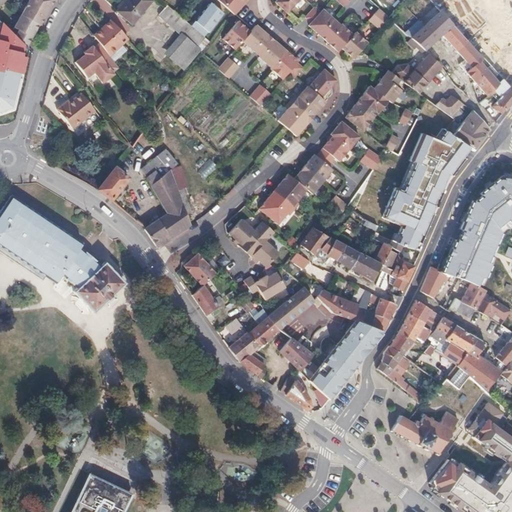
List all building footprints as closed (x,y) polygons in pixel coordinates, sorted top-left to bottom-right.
[(0,0),(0,8),(8,0),(0,0)] [(30,0),(14,29),(19,31),(18,35),(20,38),(27,45),(28,47),(37,28),(39,25),(40,26),(53,2),(54,0),(30,0)] [(153,2),(150,0),(127,0),(117,12),(133,26),(153,2)] [(238,0),(215,0),(216,0),(233,15),(243,4),(238,0)] [(298,0),(275,0),(273,2),(286,13),(298,0)] [(207,33),(222,15),(209,3),(190,26),(202,37),(206,32),(207,33)] [(168,7),(158,17),(178,35),(180,36),(164,54),(180,69),(205,39),(202,37),(190,26),(169,8),(168,7)] [(313,7),(312,7),(303,18),(309,23),(319,12),(313,7)] [(440,11),(436,7),(425,19),(428,22),(440,11)] [(378,8),(373,14),(383,24),(389,17),(378,8)] [(321,10),(319,12),(309,23),(307,26),(318,36),(333,20),(321,10)] [(450,22),(440,11),(428,22),(424,26),(411,38),(424,49),(441,34),(451,24),(450,22)] [(373,14),(367,20),(378,29),(383,24),(373,14)] [(123,34),(106,16),(90,32),(98,43),(105,52),(118,39),(123,34)] [(338,25),(333,20),(318,36),(324,41),(338,25)] [(411,38),(424,26),(419,20),(406,33),(407,34),(411,38)] [(0,114),(15,110),(29,52),(25,50),(27,45),(5,22),(0,33),(0,114)] [(249,32),(237,22),(221,40),(233,50),(241,42),(249,32)] [(451,24),(441,34),(446,40),(457,51),(467,41),(451,24)] [(339,25),(338,25),(324,41),(336,52),(340,48),(351,35),(339,25)] [(251,29),(249,32),(241,42),(253,52),(258,46),(267,36),(254,26),(251,29)] [(353,33),(351,35),(340,48),(352,59),(360,50),(365,44),(353,33)] [(407,34),(403,39),(425,58),(428,53),(424,49),(411,38),(407,34)] [(446,40),(441,34),(424,49),(428,53),(430,55),(446,40)] [(269,39),(267,36),(258,46),(264,51),(272,41),(269,39)] [(272,41),(264,51),(258,57),(257,58),(269,69),(284,51),(272,41)] [(467,41),(457,51),(465,59),(473,67),(479,61),(483,59),(474,49),(467,41)] [(474,49),(483,59),(489,66),(498,75),(502,80),(503,79),(505,82),(511,76),(511,74),(481,41),(474,49)] [(92,48),(83,55),(73,62),(85,79),(93,73),(101,83),(112,74),(111,72),(117,68),(110,59),(105,52),(98,43),(92,48)] [(92,48),(91,46),(81,53),(83,55),(92,48)] [(264,51),(258,46),(253,52),(256,55),(258,57),(264,51)] [(296,62),(284,51),(269,69),(281,80),(286,74),(295,63),(296,62)] [(425,58),(418,65),(431,76),(441,65),(430,55),(428,53),(425,58)] [(226,58),(222,64),(232,73),(237,67),(226,58)] [(465,59),(459,64),(467,72),(473,67),(465,59)] [(483,59),(479,61),(486,69),(489,66),(483,59)] [(479,61),(473,67),(467,72),(474,80),(486,69),(479,61)] [(301,68),(295,63),(286,74),(292,79),(294,77),(301,68)] [(222,64),(216,70),(227,79),(232,73),(222,64)] [(431,76),(418,65),(403,82),(417,93),(425,83),(431,76)] [(489,66),(486,69),(494,78),(498,75),(489,66)] [(385,69),(381,75),(392,83),(397,78),(385,69)] [(474,80),(474,81),(487,95),(488,97),(494,92),(492,90),(499,83),(494,78),(486,69),(474,80)] [(335,80),(322,70),(307,88),(319,98),(335,80)] [(392,83),(381,75),(372,88),(386,99),(388,101),(398,88),(392,83)] [(498,75),(494,78),(499,83),(502,80),(498,75)] [(502,80),(499,83),(492,90),(494,92),(495,90),(500,96),(509,85),(505,82),(503,79),(502,80)] [(429,86),(425,83),(417,93),(421,95),(429,86)] [(269,94),(258,85),(253,91),(264,100),(269,94)] [(367,85),(358,97),(378,110),(386,99),(372,88),(367,85)] [(511,89),(509,85),(500,96),(496,103),(505,110),(511,100),(511,89)] [(294,97),(289,102),(306,117),(311,112),(314,114),(324,102),(319,98),(307,88),(306,87),(296,98),(294,97)] [(264,100),(253,91),(248,97),(259,106),(264,100)] [(424,98),(429,101),(437,107),(439,109),(441,106),(444,103),(429,92),(424,98)] [(67,104),(66,102),(57,110),(72,129),(95,112),(80,94),(67,104)] [(488,97),(487,95),(479,102),(483,107),(488,103),(491,100),(488,97)] [(358,97),(357,98),(375,111),(376,112),(378,110),(358,97)] [(357,98),(353,103),(371,117),(375,111),(357,98)] [(437,107),(429,101),(424,109),(431,114),(437,107)] [(459,109),(451,101),(444,108),(441,111),(450,117),(459,109)] [(283,109),(285,111),(276,121),(294,136),(304,125),(302,123),(306,117),(289,102),(283,109)] [(353,103),(346,113),(364,126),(371,117),(353,103)] [(488,103),(483,107),(495,122),(499,117),(488,103)] [(496,103),(493,106),(502,113),(505,110),(496,103)] [(464,105),(459,109),(450,117),(454,120),(458,123),(466,114),(464,105)] [(411,112),(404,108),(397,121),(404,124),(405,123),(411,112)] [(452,136),(452,137),(474,149),(490,129),(476,113),(472,110),(461,125),(452,136)] [(346,113),(343,117),(361,130),(364,126),(346,113)] [(334,127),(337,129),(352,141),(358,134),(340,120),(334,127)] [(458,123),(454,120),(446,131),(449,133),(452,136),(461,125),(458,123)] [(153,127),(150,121),(131,146),(128,150),(132,156),(153,127)] [(337,129),(331,136),(346,148),(352,141),(337,129)] [(397,138),(390,134),(386,142),(393,147),(397,140),(397,138)] [(327,141),(326,142),(341,154),(346,148),(331,136),(327,141)] [(447,144),(445,146),(465,161),(474,149),(452,137),(449,140),(447,144)] [(434,151),(410,139),(401,157),(419,166),(424,169),(434,151)] [(326,142),(321,149),(331,157),(336,161),(341,154),(326,142)] [(393,147),(386,142),(384,147),(385,148),(391,151),(393,147)] [(321,149),(315,155),(326,164),(331,157),(321,149)] [(365,150),(361,156),(358,161),(364,165),(371,155),(365,150)] [(312,155),(303,167),(320,181),(329,170),(324,166),(314,157),(312,155)] [(315,155),(314,157),(324,166),(326,164),(315,155)] [(377,160),(371,155),(364,165),(371,169),(377,160)] [(401,157),(398,155),(390,172),(414,177),(419,166),(401,157)] [(158,167),(153,160),(140,170),(150,186),(168,171),(164,162),(158,167)] [(424,169),(419,166),(414,177),(427,184),(432,173),(424,169)] [(129,179),(115,167),(98,190),(111,201),(129,179)] [(303,167),(301,168),(319,183),(320,181),(303,167)] [(319,183),(301,168),(292,179),(305,190),(310,194),(319,183)] [(168,171),(150,186),(166,214),(178,234),(189,225),(168,171)] [(432,173),(427,184),(423,191),(426,193),(442,200),(449,182),(432,173)] [(286,175),(282,180),(301,195),(305,190),(292,179),(286,175)] [(462,221),(440,273),(462,279),(478,287),(480,277),(485,279),(490,265),(486,262),(502,232),(510,226),(511,228),(511,180),(501,178),(477,197),(470,203),(462,221)] [(301,195),(282,180),(272,192),(293,209),(298,202),(296,200),(301,195)] [(387,186),(383,184),(376,199),(379,201),(387,186)] [(423,191),(418,189),(416,195),(423,199),(426,193),(423,191)] [(293,209),(272,192),(258,209),(276,224),(286,213),(288,215),(293,209)] [(426,193),(423,199),(418,212),(433,220),(442,200),(426,193)] [(340,200),(334,195),(325,206),(331,211),(340,200)] [(423,199),(416,195),(411,208),(418,212),(423,199)] [(0,217),(0,245),(50,280),(52,282),(58,274),(76,287),(72,291),(92,313),(103,302),(111,294),(123,283),(112,272),(110,269),(103,262),(99,266),(79,248),(81,244),(14,198),(0,217)] [(405,205),(389,198),(386,205),(402,211),(405,205)] [(347,205),(340,200),(331,211),(337,216),(347,205)] [(385,207),(374,203),(368,215),(379,220),(385,207)] [(411,208),(407,206),(397,227),(408,232),(410,233),(415,224),(429,230),(433,220),(418,212),(411,208)] [(166,214),(158,220),(171,239),(178,234),(166,214)] [(368,215),(365,221),(376,227),(379,220),(368,215)] [(146,228),(144,229),(157,249),(171,239),(158,220),(146,228)] [(267,228),(261,222),(253,232),(240,220),(227,234),(234,240),(238,243),(236,245),(244,253),(267,228)] [(397,223),(391,220),(387,229),(393,231),(397,223)] [(365,221),(363,225),(374,231),(376,227),(365,221)] [(408,232),(397,227),(391,242),(401,247),(401,246),(404,240),(408,232)] [(264,242),(273,233),(267,228),(244,253),(253,260),(254,258),(258,261),(265,268),(277,254),(264,242)] [(329,237),(313,229),(300,245),(315,256),(329,237)] [(335,240),(329,237),(315,256),(325,261),(327,256),(325,254),(335,240)] [(344,245),(335,240),(325,254),(327,256),(335,260),(344,245)] [(401,247),(391,242),(388,247),(398,252),(401,247)] [(375,246),(368,243),(365,251),(371,254),(375,246)] [(359,253),(344,245),(335,260),(349,268),(359,253)] [(374,261),(371,260),(363,276),(372,281),(377,269),(388,250),(381,247),(374,261)] [(197,254),(194,250),(187,256),(191,260),(197,254)] [(395,254),(388,250),(377,269),(381,271),(375,286),(384,291),(387,285),(385,276),(395,254)] [(294,253),(288,261),(301,270),(307,261),(294,253)] [(371,260),(359,253),(349,268),(363,276),(371,260)] [(191,260),(184,267),(201,286),(215,273),(197,254),(191,260)] [(402,262),(396,256),(389,276),(394,278),(402,262)] [(410,266),(402,262),(394,278),(395,279),(405,282),(413,267),(410,266)] [(227,272),(223,266),(217,271),(221,276),(227,272)] [(440,273),(430,268),(420,291),(433,297),(445,275),(440,273)] [(265,301),(286,287),(276,273),(268,278),(263,281),(262,279),(255,284),(251,278),(244,283),(246,285),(248,288),(253,295),(259,291),(265,301)] [(405,282),(395,279),(391,287),(401,291),(405,282)] [(483,292),(470,284),(461,301),(474,308),(482,293),(483,292)] [(201,286),(191,294),(206,315),(210,312),(217,307),(201,286)] [(303,287),(269,317),(280,329),(281,329),(293,318),(314,301),(312,297),(307,293),(303,287)] [(365,291),(361,290),(357,298),(354,297),(353,299),(358,302),(359,302),(365,291)] [(242,293),(241,291),(226,303),(230,309),(238,303),(246,298),(242,293)] [(321,291),(317,298),(327,306),(331,296),(321,291)] [(371,294),(365,291),(359,302),(366,306),(371,294)] [(494,301),(482,293),(474,308),(487,316),(493,306),(496,302),(494,301)] [(113,296),(111,294),(103,302),(105,304),(113,296)] [(371,294),(366,306),(364,313),(373,316),(380,299),(371,294)] [(351,304),(331,296),(327,306),(333,312),(352,319),(355,309),(357,306),(351,304)] [(246,298),(238,303),(244,310),(246,313),(253,308),(246,298)] [(461,301),(455,298),(450,308),(469,317),(474,308),(461,301)] [(391,304),(380,299),(373,316),(373,317),(385,324),(395,306),(391,304)] [(430,309),(415,301),(408,314),(423,322),(426,318),(430,309)] [(496,302),(493,306),(507,315),(510,311),(505,308),(496,302)] [(511,307),(510,311),(507,315),(500,326),(510,332),(511,328),(511,307)] [(364,313),(355,309),(352,319),(356,320),(360,322),(364,313)] [(439,314),(430,309),(426,318),(434,323),(439,314)] [(246,313),(244,310),(235,316),(237,319),(246,313)] [(246,313),(237,319),(242,324),(248,332),(247,334),(258,347),(280,329),(269,317),(264,311),(252,320),(246,313)] [(373,316),(364,313),(360,322),(370,326),(373,317),(373,316)] [(423,322),(408,314),(398,333),(412,342),(416,337),(421,326),(423,322)] [(235,316),(224,325),(231,334),(242,324),(237,319),(235,316)] [(436,328),(446,334),(442,340),(448,343),(466,352),(475,357),(476,355),(484,342),(468,334),(445,317),(443,316),(436,328)] [(385,324),(373,317),(370,326),(382,331),(385,324)] [(426,318),(423,322),(421,326),(429,330),(430,330),(434,323),(426,318)] [(356,320),(345,333),(367,350),(382,331),(370,326),(360,322),(356,320)] [(429,330),(421,326),(416,337),(423,341),(424,338),(427,333),(429,330)] [(429,333),(427,333),(424,338),(429,340),(430,337),(439,342),(441,343),(442,340),(446,334),(436,328),(433,331),(429,333)] [(412,342),(398,333),(389,347),(402,356),(407,349),(412,342)] [(247,334),(229,349),(238,361),(252,351),(258,347),(247,334)] [(291,338),(279,352),(299,371),(312,355),(291,338)] [(441,343),(439,342),(435,350),(442,354),(448,343),(442,340),(441,343)] [(338,343),(308,381),(315,388),(328,400),(359,360),(338,343)] [(466,352),(448,343),(442,354),(458,363),(466,352)] [(388,346),(383,353),(382,361),(377,368),(372,368),(386,378),(390,372),(402,356),(389,347),(388,346)] [(238,361),(257,375),(263,365),(266,361),(252,351),(238,361)] [(475,357),(466,352),(458,363),(456,366),(469,375),(487,388),(499,372),(500,371),(476,355),(475,357)] [(499,372),(500,374),(501,378),(505,381),(509,380),(511,382),(511,359),(510,358),(500,371),(499,372)] [(268,369),(263,365),(257,375),(261,378),(268,369)] [(456,366),(452,371),(464,380),(469,375),(456,366)] [(452,371),(446,379),(457,387),(464,380),(452,371)] [(390,372),(386,378),(404,391),(408,385),(390,372)] [(294,383),(287,378),(280,392),(285,395),(294,383)] [(294,383),(285,395),(306,410),(310,407),(309,402),(304,392),(295,381),(294,383)] [(217,387),(207,382),(203,389),(213,395),(217,387)] [(328,400),(315,388),(321,408),(328,400)] [(434,393),(427,401),(445,415),(446,414),(447,415),(451,405),(434,393)] [(502,411),(486,400),(477,409),(483,413),(465,436),(509,464),(493,488),(446,456),(425,481),(463,511),(511,511),(511,435),(494,422),(502,411)] [(408,420),(399,416),(390,432),(392,433),(394,432),(401,436),(400,438),(403,439),(404,438),(408,440),(408,442),(410,443),(412,442),(416,444),(416,446),(419,447),(421,446),(424,448),(424,450),(427,451),(428,450),(435,453),(434,454),(437,456),(440,453),(444,444),(447,445),(448,443),(446,441),(450,434),(452,435),(454,432),(452,431),(457,422),(447,415),(446,414),(445,415),(439,425),(434,423),(435,420),(431,418),(430,420),(425,418),(426,416),(422,413),(420,415),(422,416),(419,421),(415,419),(412,422),(408,420)] [(122,511),(130,496),(88,475),(69,511),(122,511)]
